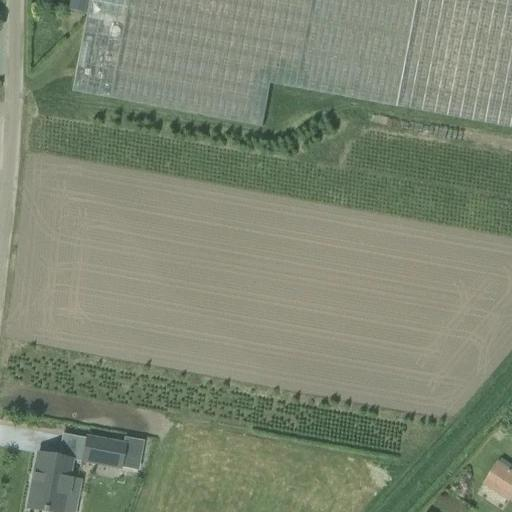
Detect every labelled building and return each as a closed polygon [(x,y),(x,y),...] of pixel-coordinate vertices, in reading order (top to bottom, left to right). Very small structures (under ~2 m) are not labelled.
[(87,13),(89,0),(70,0),(69,10),(87,13)] [(511,0),(91,0),(73,94),(263,129),(272,86),(397,109),(511,130),(511,0)] [(505,424),(497,432),(503,438),(511,431),(505,424)] [(86,440),(82,463),(120,470),(124,448),(86,440)] [(27,511),(31,511),(61,511),(64,498),(76,500),(79,483),(67,481),(71,462),(38,456),(27,511)] [(483,486),(509,503),(511,497),(511,471),(498,462),(483,486)]
